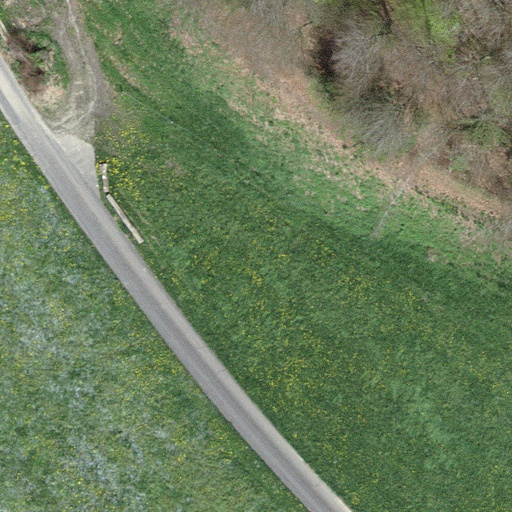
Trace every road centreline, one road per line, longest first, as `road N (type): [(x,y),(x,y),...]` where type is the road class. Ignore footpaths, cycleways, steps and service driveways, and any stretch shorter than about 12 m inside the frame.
road 1 (unclassified): [(0,75),(200,361),(331,511)]
road 2 (track): [(87,0),(93,30),(75,190)]
